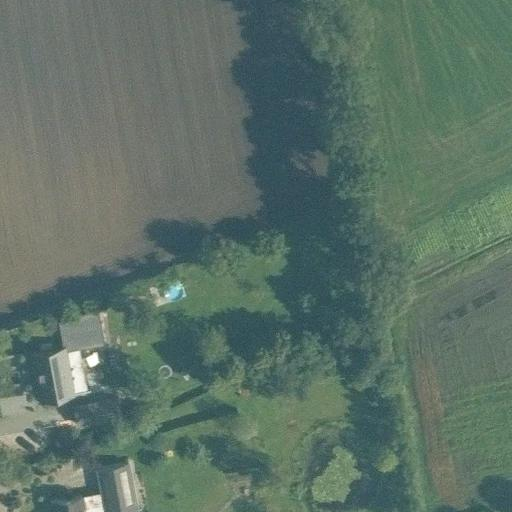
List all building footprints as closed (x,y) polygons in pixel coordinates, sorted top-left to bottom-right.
[(367,255),(364,245),(355,213),(314,225),(314,227),(308,229),(311,237),(320,269),(367,255)] [(357,286),(360,296),(379,290),(374,273),(367,275),(369,282),(357,286)] [(160,323),(168,321),(189,315),(182,290),(138,304),(146,335),(163,331),(160,323)] [(51,347),(32,350),(40,396),(60,392),(87,387),(79,347),(105,342),(98,307),(59,319),(64,344),(51,347)] [(115,397),(73,404),(76,423),(118,415),(115,397)] [(134,511),(124,462),(96,468),(100,489),(49,499),(51,511),(103,511),(104,511),(103,511),(134,511)]
